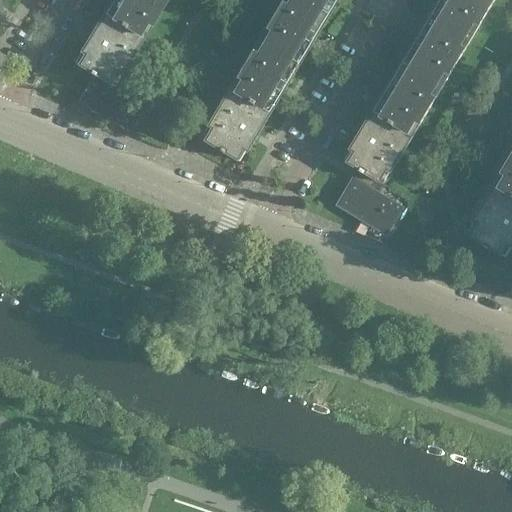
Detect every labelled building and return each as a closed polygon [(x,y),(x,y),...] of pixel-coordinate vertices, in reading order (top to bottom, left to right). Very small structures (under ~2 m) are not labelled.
[(111,0),(103,13),(142,37),(164,0),(111,0)] [(315,0),(282,0),(258,40),(296,64),(329,8),(315,0)] [(315,0),(329,8),(334,0),(315,0)] [(442,0),(435,13),(473,36),(494,0),(442,0)] [(103,13),(73,63),(95,76),(112,86),(142,37),(103,13)] [(435,13),(405,62),(443,85),(473,36),(435,13)] [(258,40),(228,89),(267,113),(296,64),(258,40)] [(405,62),(376,110),(414,133),(443,85),(405,62)] [(95,76),(80,101),(104,116),(120,90),(112,86),(95,76)] [(228,89),(198,138),(217,150),(221,153),(222,152),(237,162),(267,113),(228,89)] [(120,90),(104,116),(128,130),(144,105),(120,90)] [(376,110),(360,136),(346,160),(360,169),(383,184),(414,133),(376,110)] [(511,159),(497,185),(511,193),(511,159)] [(383,184),(360,169),(354,179),(338,205),(362,220),(378,194),(383,184)] [(511,193),(497,185),(468,234),(491,248),(506,256),(511,246),(511,193)] [(402,208),(378,194),(362,220),(386,234),(402,208)] [(468,234),(456,252),(480,267),(491,248),(468,234)]
